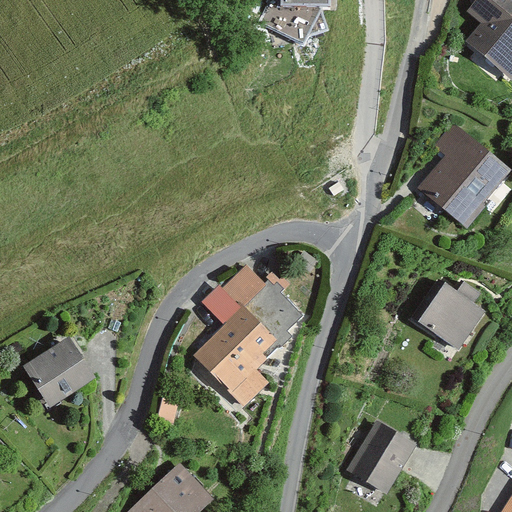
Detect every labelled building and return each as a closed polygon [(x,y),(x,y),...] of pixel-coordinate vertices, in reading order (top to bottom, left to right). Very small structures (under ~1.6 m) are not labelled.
[(269,0),(258,24),(303,46),(323,7),(330,8),(330,0),(269,0)] [(511,0),(479,0),(468,12),(482,24),(462,46),(507,85),(511,78),(511,0)] [(507,175),(448,123),(429,145),(444,159),(418,189),(461,226),(507,175)] [(269,282),(194,355),(244,405),(267,382),(255,370),(290,335),(286,331),(302,316),(269,282)] [(482,313),(440,285),(414,325),(456,353),(482,313)] [(68,340),(23,367),(48,408),(93,380),(68,340)] [(413,450),(376,425),(344,473),(381,498),(413,450)] [(176,469),(127,511),(194,511),(206,502),(176,469)] [(511,511),(511,497),(502,511),(511,511)]
